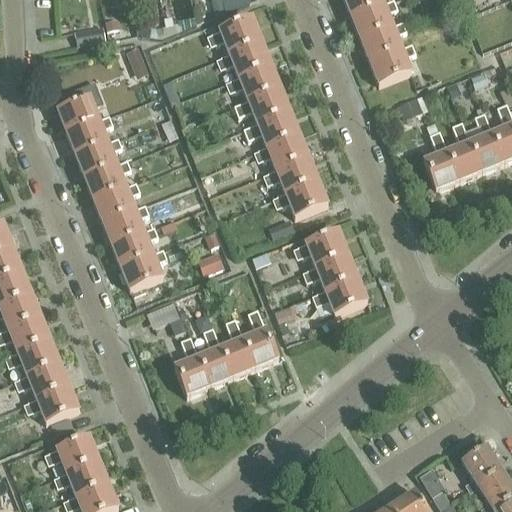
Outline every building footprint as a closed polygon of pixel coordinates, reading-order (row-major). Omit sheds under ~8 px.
[(230,0),(221,4),(222,9),(224,16),(249,7),(246,0),(230,0)] [(382,10),(378,0),(343,0),(342,1),(351,23),(382,10)] [(401,0),(407,11),(430,0),(401,0)] [(360,45),(391,32),(386,18),(396,14),(392,6),(382,10),(351,23),(360,45)] [(222,9),(212,11),(214,18),(224,16),(222,9)] [(200,15),(192,17),(195,29),(203,25),(200,15)] [(116,24),(104,27),(106,35),(118,33),(116,24)] [(228,61),(260,48),(251,24),(219,37),(212,40),(216,50),(223,47),(228,61)] [(401,28),(391,32),(360,45),(369,68),(400,55),(395,41),(405,37),(401,28)] [(150,32),(135,29),(137,40),(149,41),(150,32)] [(74,37),(76,51),(104,46),(102,32),(74,37)] [(232,70),(238,84),(270,71),(260,48),(228,61),(221,63),(225,73),(232,70)] [(410,51),(400,55),(369,68),(378,90),(410,78),(404,63),(414,59),(410,51)] [(137,53),(125,57),(130,69),(142,64),(137,53)] [(270,71),(238,84),(230,87),(234,96),(242,94),(247,107),(279,94),(270,71)] [(482,78),(470,82),(474,95),(487,90),(482,78)] [(216,102),(229,97),(224,84),(211,89),(216,102)] [(170,85),(162,88),(171,110),(179,107),(170,85)] [(66,112),(57,116),(65,135),(64,135),(66,139),(99,126),(98,125),(97,123),(92,112),(102,108),(94,87),(61,100),(66,112)] [(455,87),(445,91),(449,102),(460,97),(455,87)] [(251,117),(257,130),(288,117),(279,94),(247,107),(240,110),(244,120),(251,117)] [(416,102),(396,111),(402,124),(422,116),(416,102)] [(491,139),(490,139),(503,170),(511,165),(511,125),(506,110),(496,114),(504,134),(491,139)] [(266,153),(298,140),(288,117),(257,130),(249,133),(253,143),(260,140),(266,153)] [(469,148),(468,148),(481,179),(503,170),(490,139),(491,139),(483,119),(473,123),(476,130),(481,143),(469,148)] [(99,126),(66,139),(75,162),(108,148),(107,147),(102,135),(112,131),(108,121),(98,125),(99,126)] [(170,124),(160,127),(163,135),(173,131),(170,124)] [(434,128),(425,131),(429,141),(438,138),(434,129),(434,128)] [(447,157),(446,157),(458,188),(481,179),(468,148),(469,148),(464,135),(461,128),(451,132),(459,152),(447,157)] [(437,161),(422,167),(435,197),(458,188),(446,157),(447,157),(439,137),(438,138),(429,141),(437,161)] [(275,176),(307,164),(298,140),(266,153),(245,162),(249,171),(270,163),(275,176)] [(108,148),(75,162),(84,184),(117,171),(111,158),(122,154),(117,143),(107,147),(108,148)] [(285,200),(316,187),(307,164),(275,176),(254,185),(258,195),(279,186),(285,200)] [(117,171),(84,184),(93,206),(126,193),(125,192),(120,179),(129,175),(126,167),(117,171)] [(326,211),(316,187),(285,200),(271,205),(275,215),(289,209),(294,223),(326,211)] [(126,193),(93,206),(102,229),(135,215),(134,214),(129,202),(139,198),(135,188),(125,192),(126,193)] [(135,215),(102,229),(111,251),(144,238),(143,237),(138,225),(148,221),(144,210),(134,214),(135,215)] [(173,226),(160,231),(163,238),(176,233),(173,226)] [(268,234),(273,247),(293,239),(288,226),(268,234)] [(0,257),(11,253),(2,229),(0,229),(0,257)] [(144,238),(111,251),(120,273),(153,260),(152,259),(147,247),(157,243),(153,233),(143,237),(144,238)] [(315,274),(346,261),(337,237),(305,250),(315,274)] [(213,238),(203,242),(208,254),(218,250),(213,238)] [(11,253),(0,257),(0,284),(21,276),(11,253)] [(153,260),(120,273),(129,297),(162,284),(156,269),(166,265),(162,255),(152,259),(153,260)] [(266,257),(251,263),(255,273),(270,266),(266,257)] [(216,258),(196,265),(202,281),(222,274),(216,258)] [(324,297),(356,284),(346,261),(315,274),(303,278),(307,288),(319,283),(324,297)] [(21,276),(0,284),(0,311),(30,299),(21,276)] [(356,284),(324,297),(311,302),(315,312),(328,307),(334,321),(365,308),(356,284)] [(30,299),(0,311),(0,322),(2,322),(8,335),(40,323),(30,299)] [(239,337),(254,374),(277,365),(265,336),(264,336),(256,316),(248,320),(256,339),(246,343),(243,335),(239,337)] [(206,319),(194,324),(199,336),(211,331),(206,319)] [(178,323),(169,326),(169,328),(174,340),(185,335),(179,322),(178,323)] [(17,359),(49,346),(40,323),(8,335),(0,338),(4,348),(12,345),(17,359)] [(254,374),(239,337),(234,326),(226,329),(234,348),(219,354),(231,383),(254,374)] [(197,351),(193,353),(209,392),(231,383),(219,354),(212,335),(203,338),(211,357),(202,361),(197,351)] [(209,392),(193,353),(189,344),(181,347),(189,366),(174,372),(186,402),(209,392)] [(26,382),(58,369),(49,346),(17,359),(10,362),(14,371),(21,368),(26,382)] [(30,392),(36,405),(68,392),(58,369),(26,382),(6,390),(10,400),(30,392)] [(77,416),(68,392),(36,405),(28,408),(32,418),(40,415),(45,429),(77,416)] [(60,466),(66,479),(98,466),(88,443),(56,456),(43,462),(40,454),(30,458),(37,475),(60,466)] [(477,493),(502,477),(486,452),(461,467),(472,485),(464,490),(469,498),(477,493)] [(98,466),(66,479),(59,482),(62,492),(70,489),(75,503),(107,490),(98,466)] [(484,511),(501,511),(511,505),(511,493),(502,477),(477,493),(488,510),(484,511)] [(116,511),(107,490),(75,503),(68,506),(70,511),(116,511)] [(423,511),(413,496),(388,511),(423,511)] [(431,504),(436,511),(446,511),(450,510),(442,497),(431,504)]
